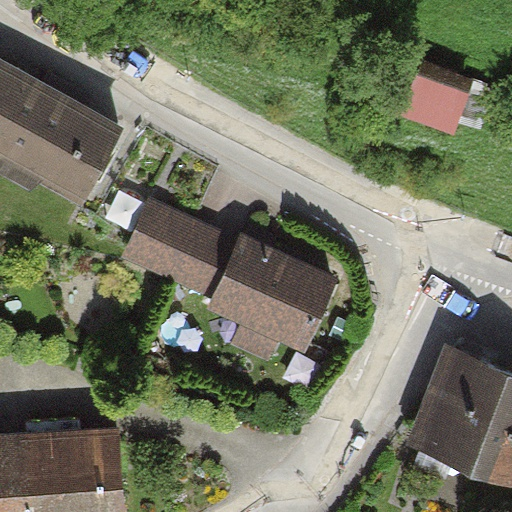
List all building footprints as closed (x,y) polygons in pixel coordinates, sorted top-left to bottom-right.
[(460,125),(471,71),(419,60),(408,115),(460,125)] [(122,125),(0,64),(0,154),(86,197),(122,125)] [(340,280),(154,198),(121,271),(308,354),(340,280)] [(511,372),(478,472),(511,482),(511,372)] [(125,511),(120,428),(0,435),(0,511),(125,511)]
